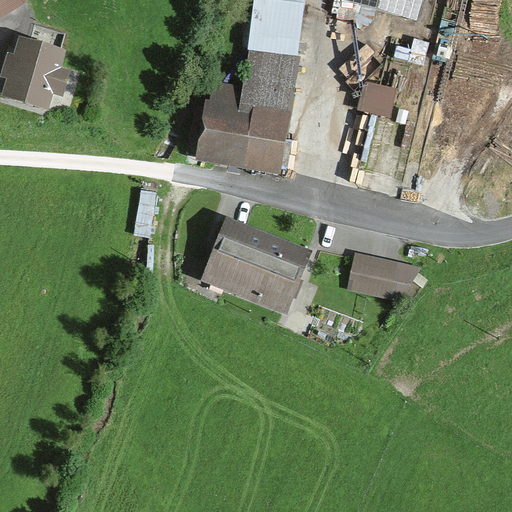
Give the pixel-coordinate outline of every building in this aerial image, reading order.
[(25,0),(0,0),(0,21),(28,4),(25,0)] [(351,0),(418,18),(423,0),(351,0)] [(17,62),(10,60),(5,75),(12,77),(6,95),(45,107),(60,56),(22,44),(17,62)] [(255,92),(213,86),(204,161),(293,172),(307,61),(259,55),(255,92)] [(315,258),(233,225),(209,283),(290,317),(315,258)] [(405,270),(359,260),(351,295),(397,305),(405,270)]
